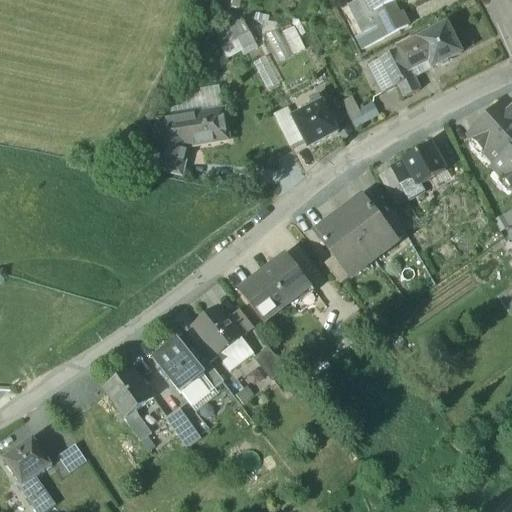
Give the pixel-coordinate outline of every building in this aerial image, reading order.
[(232,0),(231,6),(240,8),(241,1),(245,2),(245,0),(232,0)] [(366,0),(369,4),(352,13),(362,33),(356,36),(363,49),(408,26),(402,14),(393,19),(387,6),(398,0),(366,0)] [(256,43),(242,18),(229,25),(242,51),(256,43)] [(242,51),(229,25),(213,33),(226,58),(242,51)] [(295,25),(281,31),(292,53),(305,47),(295,25)] [(446,25),(418,40),(423,51),(431,68),(460,54),(446,25)] [(418,40),(398,50),(404,61),(423,51),(418,40)] [(398,50),(381,59),(386,70),(395,87),(398,86),(413,78),(404,61),(398,50)] [(431,68),(423,51),(404,61),(413,78),(431,68)] [(381,59),(373,64),(378,74),(386,70),(381,59)] [(378,74),(375,76),(384,93),(395,87),(386,70),(378,74)] [(413,78),(398,86),(405,98),(419,91),(413,78)] [(319,95),(310,100),(313,107),(323,103),(319,95)] [(356,129),(380,116),(374,104),(360,111),(353,98),(342,104),(356,129)] [(313,107),(294,118),(309,147),(338,132),(323,103),(313,107)] [(511,107),(508,103),(469,139),(495,166),(495,167),(511,152),(511,107)] [(223,109),(178,117),(166,140),(154,137),(146,167),(181,176),(189,147),(228,141),(223,109)] [(308,145),(289,109),(274,116),(293,154),(308,145)] [(432,146),(403,161),(404,163),(413,179),(417,188),(446,172),(432,146)] [(511,152),(495,167),(495,166),(492,169),(511,191),(511,152)] [(404,163),(391,169),(400,186),(413,179),(404,163)] [(380,222),(361,199),(316,235),(334,258),(350,279),(396,243),(380,222)] [(406,235),(393,212),(380,222),(396,243),(406,235)] [(287,258),(240,293),(264,326),(311,290),(287,258)] [(350,279),(334,258),(324,266),(340,286),(350,279)] [(511,289),(498,300),(508,314),(511,311),(511,289)] [(228,323),(218,310),(195,328),(218,359),(219,358),(242,341),(246,337),(232,320),(228,323)] [(357,314),(341,327),(354,344),(370,331),(357,314)] [(242,341),(219,358),(231,374),(254,356),(242,341)] [(179,346),(156,364),(181,397),(182,396),(183,395),(180,392),(190,385),(192,388),(199,383),(204,379),(197,369),(179,346)] [(287,374),(269,351),(257,361),(274,384),(287,374)] [(210,397),(224,385),(206,361),(197,369),(204,379),(199,383),(210,397)] [(154,402),(133,373),(105,393),(125,422),(136,415),(154,402)] [(199,383),(192,388),(190,385),(180,392),(183,395),(182,396),(192,410),(210,397),(199,383)] [(125,422),(125,423),(141,445),(148,440),(152,437),(136,415),(125,422)] [(191,432),(179,415),(168,423),(180,440),(191,432)] [(155,450),(148,440),(141,445),(148,455),(155,450)] [(49,469),(31,443),(5,463),(23,488),(49,469)]
